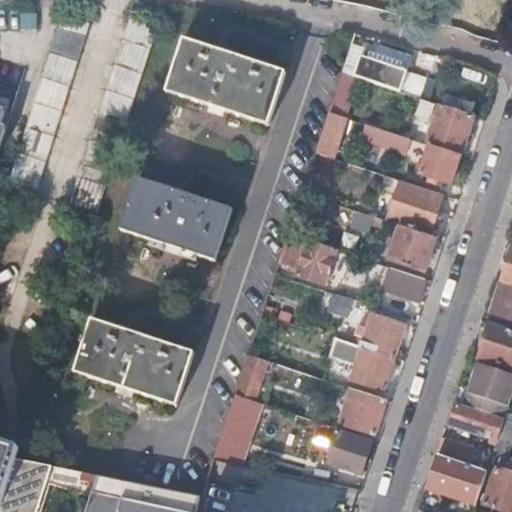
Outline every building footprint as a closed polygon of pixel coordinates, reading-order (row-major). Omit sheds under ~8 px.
[(10,179),(14,180),(70,13),(63,11),(10,179)] [(73,201),(98,209),(160,21),(133,12),(73,201)] [(70,13),(14,180),(38,188),(90,20),(70,13)] [(185,37),(167,90),(270,124),(287,71),(185,37)] [(408,80),(405,91),(441,103),(442,103),(447,91),(408,80)] [(461,155),(475,114),(442,103),(441,103),(428,144),(430,145),(461,155)] [(10,107),(0,104),(0,156),(11,124),(5,122),(10,107)] [(332,113),(318,152),(333,157),(346,118),(332,113)] [(411,139),(367,125),(361,143),(388,152),(390,148),(406,153),(411,139)] [(451,183),(461,155),(430,145),(421,173),(451,183)] [(140,176),(123,227),(217,258),(234,206),(140,176)] [(443,194),(401,180),(388,220),(401,225),(430,234),(443,194)] [(383,219),(356,210),(351,226),(369,232),(372,223),(381,226),(383,219)] [(430,234),(401,225),(390,260),(424,272),(436,236),(430,234)] [(305,251),(286,244),(280,262),(299,269),(297,275),(326,285),(338,249),(309,239),(305,251)] [(511,245),(502,280),(511,283),(511,245)] [(422,300),(426,274),(385,268),(381,294),(422,300)] [(511,283),(502,280),(491,311),(511,318),(511,283)] [(362,301),(336,293),(330,311),(352,318),(355,306),(359,308),(362,301)] [(362,346),(395,357),(405,325),(372,314),(362,346)] [(85,341),(74,379),(178,413),(198,353),(93,319),(87,336),(84,334),(82,340),(85,341)] [(511,327),(491,321),(479,357),(511,368),(511,327)] [(362,346),(341,339),(335,357),(351,363),(350,367),(354,369),(351,380),(384,391),(395,357),(362,346)] [(269,360),(249,354),(236,393),(246,397),(256,400),(269,360)] [(511,396),(511,373),(478,362),(464,405),(505,418),(511,396)] [(386,399),(351,387),(341,423),(374,434),(386,399)] [(246,397),(236,393),(233,398),(228,413),(239,417),(246,397)] [(505,418),(464,405),(457,402),(450,424),(492,438),(491,443),(496,445),(505,418)] [(505,458),(511,439),(511,420),(505,418),(496,445),(494,453),(493,454),(505,458)] [(337,452),(332,465),(361,474),(372,441),(340,431),(333,450),(337,452)] [(0,511),(1,511),(18,456),(23,442),(0,434),(0,511)] [(436,453),(440,455),(470,465),(476,447),(442,436),(436,453)] [(487,471),(493,454),(494,453),(476,447),(470,465),(487,471)] [(458,511),(473,511),(487,471),(470,465),(440,455),(429,487),(448,494),(463,499),(458,511)] [(41,511),(58,465),(18,456),(1,511),(41,511)] [(494,477),(484,503),(511,511),(511,472),(497,468),(496,469),(491,467),(489,475),(494,477)] [(115,477),(98,473),(85,511),(103,511),(108,497),(115,477)] [(196,511),(202,494),(115,477),(108,497),(103,511),(196,511)]
